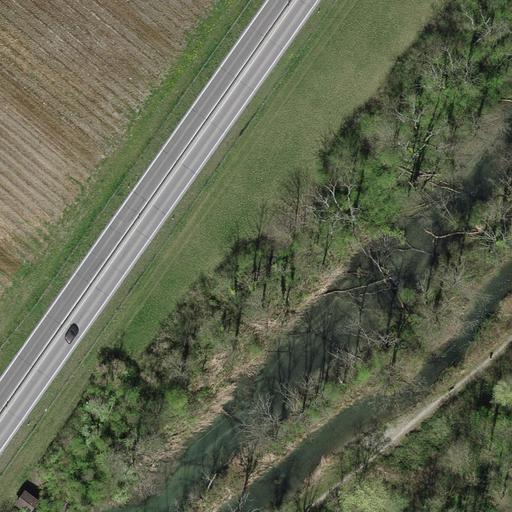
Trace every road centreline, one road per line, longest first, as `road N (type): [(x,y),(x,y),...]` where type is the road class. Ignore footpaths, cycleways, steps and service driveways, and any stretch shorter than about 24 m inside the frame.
road 1 (trunk): [(0,433),(305,0)]
road 2 (trunk): [(277,0),(0,394)]
road 3 (track): [(0,329),(243,0)]
road 4 (track): [(0,498),(115,335)]
